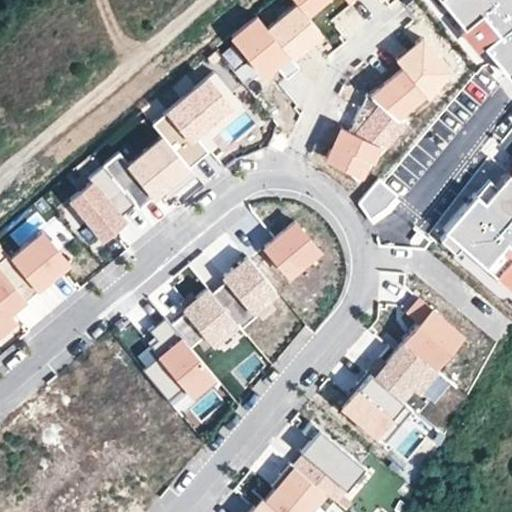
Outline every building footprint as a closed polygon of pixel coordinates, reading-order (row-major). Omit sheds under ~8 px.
[(295,0),(296,1),(307,14),(324,1),(324,0),(295,0)] [(511,0),(442,0),(464,26),(480,12),(497,33),(483,44),(507,74),(511,69),(511,0)] [(307,14),(296,1),(266,26),(291,56),(307,42),(321,31),(307,14)] [(497,33),(480,12),(464,26),(459,29),(476,50),(483,44),(497,33)] [(257,15),(231,36),(262,73),(274,63),(283,75),(290,70),(297,64),(291,56),(257,15)] [(410,44),(395,56),(402,65),(422,92),(424,94),(448,68),(421,36),(410,44)] [(422,92),(402,65),(386,79),(370,92),(394,113),(422,92)] [(164,136),(187,165),(209,147),(195,131),(236,97),(213,70),(152,122),(164,136)] [(244,106),(236,97),(195,131),(209,147),(214,143),(208,136),(244,106)] [(403,127),(375,104),(366,115),(352,132),(381,146),(403,127)] [(352,132),(338,125),(331,140),(323,156),(357,178),(381,146),(352,132)] [(187,165),(164,136),(131,163),(157,195),(190,168),(187,165)] [(119,214),(134,202),(102,163),(87,176),(90,180),(69,198),(101,236),(123,217),(119,214)] [(511,178),(508,175),(497,166),(443,228),(484,264),(505,241),(511,247),(511,178)] [(381,181),(360,204),(370,221),(389,209),(397,198),(381,181)] [(294,220),(264,245),(287,274),(318,248),(294,220)] [(41,229),(9,255),(36,287),(68,261),(41,229)] [(511,284),(511,247),(505,241),(484,264),(510,287),(511,284)] [(6,311),(36,287),(9,255),(6,251),(0,256),(0,329),(13,319),(6,311)] [(252,309),(276,289),(247,254),(222,274),(226,278),(211,291),(240,326),(256,313),(252,309)] [(211,291),(207,286),(195,296),(183,306),(186,310),(204,332),(221,352),(246,332),(240,326),(211,291)] [(183,306),(195,296),(192,292),(180,302),(183,306)] [(418,319),(401,339),(434,367),(462,333),(418,296),(407,310),(418,319)] [(204,332),(186,310),(171,323),(177,330),(189,345),(204,332)] [(177,330),(154,349),(156,351),(140,365),(165,395),(181,382),(187,389),(210,370),(189,345),(177,330)] [(440,371),(434,367),(401,339),(384,360),(378,355),(367,369),(405,400),(415,388),(421,393),(440,371)] [(367,369),(366,368),(355,381),(357,383),(340,404),(383,439),(411,406),(405,400),(367,369)] [(311,438),(291,462),(322,488),(333,497),(362,463),(308,418),(300,428),(311,438)] [(297,447),(301,450),(311,438),(308,435),(297,447)] [(291,462),(287,459),(268,481),(272,485),(261,497),(279,511),(300,511),(322,488),(291,462)] [(279,511),(261,497),(260,495),(246,511),(279,511)]
